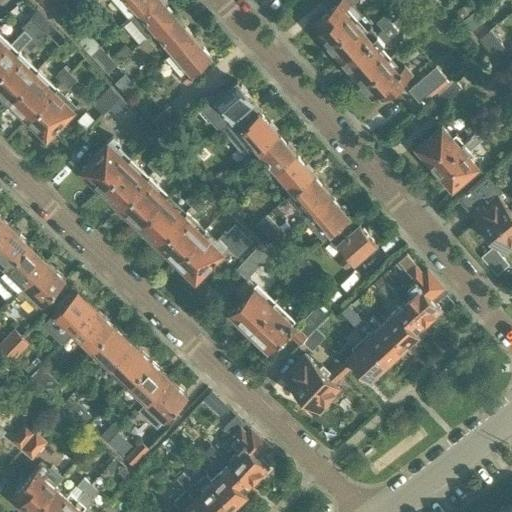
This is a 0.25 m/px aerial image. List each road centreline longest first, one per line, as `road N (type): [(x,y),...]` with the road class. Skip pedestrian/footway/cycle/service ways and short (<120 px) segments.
road 1 (residential): [(0,164),(361,511)]
road 2 (residential): [(511,337),(219,0)]
road 3 (residential): [(381,511),(511,411)]
